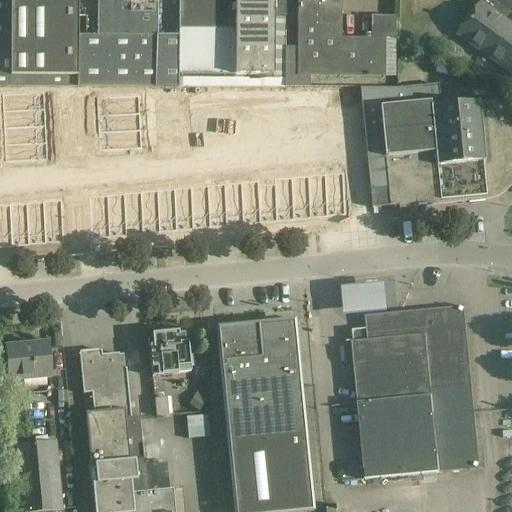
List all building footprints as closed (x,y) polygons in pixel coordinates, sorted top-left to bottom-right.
[(0,0),(0,84),(78,85),(78,88),(86,88),(86,87),(86,36),(76,36),(75,0),(0,0)] [(86,36),(86,87),(86,88),(164,92),(164,88),(178,88),(178,76),(178,36),(156,36),(156,24),(156,0),(96,0),(96,36),(86,36)] [(177,0),(178,36),(178,76),(273,76),(273,4),(269,4),(269,0),(177,0)] [(297,0),(296,77),(382,78),(383,38),(340,38),(340,0),(297,0)] [(511,0),(484,0),(482,4),(479,2),(456,34),(511,75),(511,0)] [(442,107),(440,86),(399,89),(362,89),(371,192),(372,192),(372,185),(388,184),(391,208),(400,207),(485,199),(492,197),(498,195),(503,192),(508,187),(511,182),(511,180),(511,113),(511,111),(505,104),(496,103),(442,107)] [(177,90),(177,98),(189,98),(189,90),(177,90)] [(44,93),(6,94),(7,112),(45,110),(44,93)] [(134,96),(96,98),(97,116),(135,114),(134,96)] [(190,108),(178,108),(178,116),(190,116),(190,108)] [(45,110),(7,112),(8,129),(46,127),(45,110)] [(135,114),(97,116),(98,133),(136,131),(135,114)] [(46,127),(8,129),(9,145),(46,144),(46,127)] [(136,131),(98,133),(99,152),(137,150),(136,131)] [(205,133),(197,134),(198,146),(206,145),(205,133)] [(226,134),(218,134),(218,146),(226,146),(226,134)] [(244,134),(244,142),(256,142),(256,134),(244,134)] [(256,134),(256,142),(268,142),(268,134),(256,134)] [(278,134),(278,142),(290,142),(290,134),(278,134)] [(290,134),(290,142),(302,142),(302,134),(290,134)] [(311,134),(311,142),(323,142),(323,134),(311,134)] [(323,134),(323,142),(335,142),(335,134),(323,134)] [(191,139),(179,140),(180,148),(192,147),(191,139)] [(46,144),(9,145),(10,163),(47,161),(46,144)] [(226,146),(218,146),(219,158),(227,158),(226,146)] [(172,154),(160,155),(161,163),(173,162),(172,154)] [(184,154),(172,154),(173,162),(185,162),(184,154)] [(151,155),(139,156),(139,164),(151,163),(151,155)] [(139,156),(127,156),(127,164),(139,164),(139,156)] [(105,157),(97,158),(98,170),(106,169),(106,165),(105,157)] [(117,157),(105,157),(106,165),(118,165),(117,157)] [(42,167),(30,168),(30,176),(42,175),(42,167)] [(54,167),(42,167),(42,175),(54,175),(54,167)] [(20,168),(8,169),(8,177),(20,176),(20,168)] [(8,169),(0,169),(0,177),(8,177),(8,169)] [(344,178),(324,179),(324,180),(325,180),(327,216),(328,216),(346,216),(344,178)] [(324,180),(308,181),(310,218),(311,218),(328,217),(328,216),(327,216),(325,180),(324,180)] [(308,181),(291,182),(291,183),(292,183),(293,220),(294,220),(311,219),(311,218),(310,218),(308,181)] [(291,183),(274,184),(274,185),(275,185),(277,221),(294,220),(293,220),(292,183),(291,183)] [(274,185),(257,185),(257,186),(258,186),(260,223),(261,223),(277,222),(277,221),(275,185),(274,185)] [(257,186),(241,187),(241,188),(243,225),(244,224),(261,224),(261,223),(260,223),(258,186),(257,186)] [(241,188),(224,189),(225,189),(226,226),(227,226),(244,225),(244,224),(243,225),(241,188)] [(224,189),(207,190),(207,191),(208,191),(210,228),(227,227),(227,226),(226,226),(225,189),(224,189)] [(207,191),(190,192),(190,193),(191,193),(193,229),(194,229),(210,228),(208,191),(207,191)] [(190,193),(174,194),(176,231),(177,231),(194,230),(194,229),(193,229),(191,193),(190,193)] [(174,194),(157,195),(157,196),(158,196),(159,233),(160,233),(177,232),(177,231),(176,231),(174,194)] [(157,196),(140,197),(141,197),(143,234),(160,233),(159,233),(158,196),(157,196)] [(140,197),(123,198),(123,199),(124,199),(126,236),(127,236),(143,235),(143,234),(141,197),(140,197)] [(123,199),(107,200),(107,201),(109,237),(110,237),(127,237),(127,236),(126,236),(124,199),(123,199)] [(107,201),(89,202),(91,239),(110,238),(110,237),(109,237),(107,201)] [(62,205),(43,206),(43,207),(45,244),(46,244),(61,243),(64,243),(62,205)] [(43,207),(26,208),(26,209),(27,208),(28,245),(29,245),(46,244),(45,244),(43,207)] [(26,209),(9,209),(9,210),(10,210),(12,247),(29,246),(29,245),(28,245),(27,208),(26,209)] [(9,210),(0,210),(0,248),(12,248),(12,247),(10,210),(9,210)] [(367,322),(389,320),(387,293),(343,298),(345,324),(367,322)] [(367,342),(351,343),(357,405),(365,483),(479,472),(471,388),(463,308),(398,314),(364,318),(365,324),(367,342)] [(311,511),(296,354),(293,322),(257,325),(215,329),(233,511),(311,511)] [(179,345),(178,333),(150,335),(151,347),(149,347),(151,377),(189,373),(187,344),(179,345)] [(48,379),(45,345),(3,349),(7,395),(21,393),(20,382),(48,379)] [(83,412),(88,511),(168,511),(166,462),(139,464),(136,416),(127,417),(123,350),(78,352),(80,393),(90,393),(91,412),(83,412)] [(169,415),(167,398),(154,400),(156,417),(169,415)] [(206,415),(184,416),(186,437),(207,436),(206,415)] [(47,511),(59,511),(52,443),(13,447),(18,511),(47,511)]
